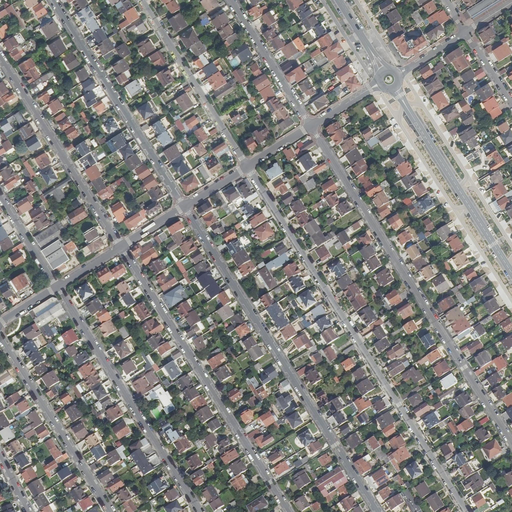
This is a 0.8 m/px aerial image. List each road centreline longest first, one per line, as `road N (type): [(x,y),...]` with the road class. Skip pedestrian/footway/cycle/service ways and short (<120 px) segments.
road 1 (residential): [(246,166),(467,511)]
road 2 (residential): [(511,443),(310,125)]
road 3 (residential): [(378,511),(183,206)]
road 4 (residential): [(120,247),(289,511)]
road 5 (residential): [(200,511),(58,286)]
road 6 (residential): [(53,0),(183,206)]
road 7 (residential): [(120,247),(0,53)]
road 8 (residential): [(375,86),(494,270)]
road 9 (residential): [(0,336),(111,511)]
road 10 (tertiary): [(505,263),(397,90)]
road 11 (residential): [(246,166),(142,0)]
road 12 (residential): [(511,246),(401,84)]
road 13 (residential): [(230,0),(310,125)]
